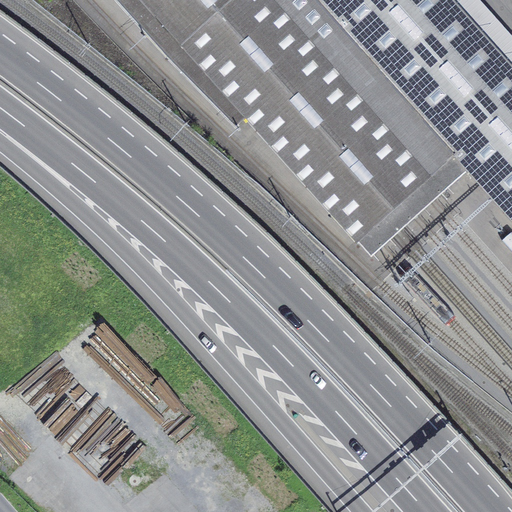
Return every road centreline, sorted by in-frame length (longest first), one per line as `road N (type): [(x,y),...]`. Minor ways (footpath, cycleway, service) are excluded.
road 1 (motorway): [(487,511),(252,266),(0,54)]
road 2 (motorway): [(0,108),(221,294),(426,511)]
road 3 (motorway): [(0,142),(160,286),(361,511)]
